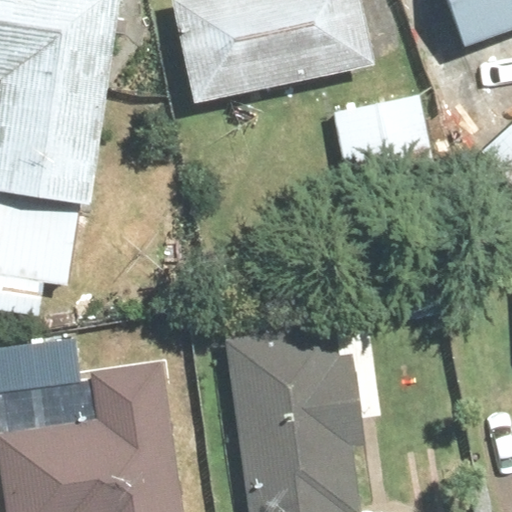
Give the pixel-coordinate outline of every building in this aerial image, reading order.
[(0,0),(0,192),(72,201),(95,0),(0,0)] [(350,0),(164,0),(186,100),(364,61),(350,0)] [(511,0),(429,0),(450,54),(511,30),(511,0)] [(425,91),(327,106),(339,186),(437,172),(425,91)] [(511,116),(476,146),(511,189),(511,116)] [(0,210),(0,310),(41,314),(44,280),(71,283),(77,217),(0,210)] [(353,511),(338,325),(217,334),(231,511),(353,511)] [(174,511),(165,361),(87,366),(90,419),(0,424),(0,511),(174,511)]
